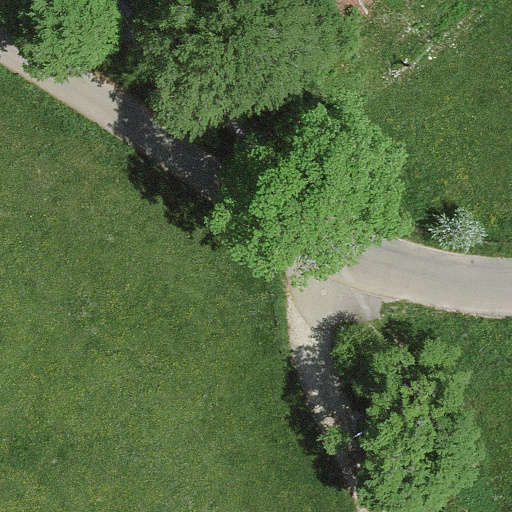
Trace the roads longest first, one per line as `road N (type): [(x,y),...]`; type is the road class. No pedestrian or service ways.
road 1 (unclassified): [(0,50),(316,242),(407,274),(511,287)]
road 2 (track): [(341,452),(307,322),(316,242)]
